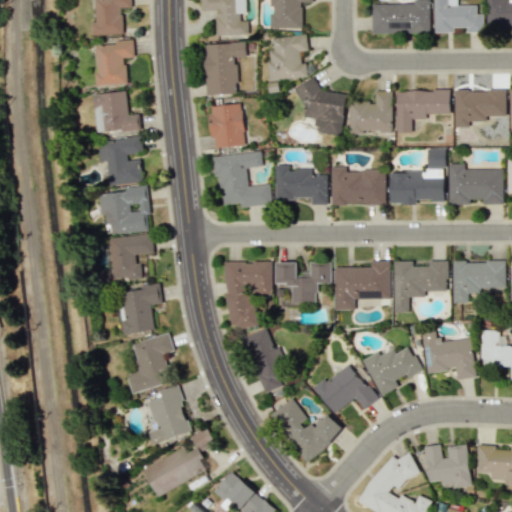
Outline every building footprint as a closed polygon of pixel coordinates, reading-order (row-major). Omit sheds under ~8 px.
[(94,0),(95,22),(91,22),(92,34),(122,33),(122,8),(131,7),(131,0),(94,0)] [(270,0),(270,27),(302,28),(302,2),(312,2),(312,0),(270,0)] [(371,3),(371,33),(430,32),(429,0),(413,0),(414,3),(371,3)] [(484,31),(483,13),(477,13),(476,5),(457,5),(457,0),(434,0),(435,32),(454,32),(453,27),(466,27),(466,32),(484,31)] [(511,2),(509,2),(509,0),(486,0),(487,24),(511,23),(511,2)] [(269,80),(307,76),(306,62),(300,62),(300,51),(308,50),(306,34),(272,37),(274,49),(269,50),(270,60),(267,60),(269,80)] [(126,83),(125,57),(134,56),(133,39),(115,40),(116,43),(94,44),(97,85),(126,83)] [(206,94),(237,93),(236,57),(246,57),(246,42),(204,43),(206,94)] [(346,94),(316,90),(317,83),(297,81),(295,101),(305,102),(303,117),(317,118),(315,132),(341,134),(346,94)] [(454,89),(454,126),(469,126),(469,120),(486,120),(486,116),(506,116),(506,89),(454,89)] [(349,101),(349,134),(363,134),(363,131),(392,131),(392,90),(375,90),(375,101),(349,101)] [(397,132),(412,132),(411,119),(426,118),(426,113),(450,113),(449,90),(396,90),(397,132)] [(93,93),(96,132),(140,129),(139,114),(127,114),(126,91),(93,93)] [(245,145),(241,103),(208,106),(211,138),(214,138),(215,147),(245,145)] [(141,182),(140,159),(127,160),(127,153),(143,152),(141,137),(98,140),(99,161),(107,160),(109,184),(141,182)] [(445,167),(446,149),(427,148),(427,167),(445,167)] [(246,167),(262,166),(261,151),(212,156),(214,176),(220,176),(222,204),(240,203),(240,207),(272,204),(270,184),(248,185),(246,167)] [(327,175),(310,175),(310,168),(289,169),(289,164),(275,164),(275,198),(311,198),(311,204),(327,204),(327,175)] [(503,203),(503,168),(464,169),(464,164),(448,164),(448,204),(470,204),(470,199),(482,199),(482,204),(503,203)] [(386,170),(347,169),(347,166),(331,166),(330,203),(385,204),(386,170)] [(150,230),(146,185),(124,187),(125,191),(98,194),(100,215),(108,214),(110,234),(150,230)] [(142,277),(141,262),(136,262),(135,254),(154,252),(152,234),(110,237),(113,279),(142,277)] [(334,266),(335,309),(355,309),(355,298),(390,298),(390,260),(370,261),(370,266),(334,266)] [(393,260),(393,311),(409,311),(409,296),(425,296),(425,290),(448,290),(447,260),(428,260),(429,266),(413,266),(413,260),(393,260)] [(453,302),(469,302),(469,293),(481,293),(481,287),(505,287),(505,260),(453,260),(453,302)] [(273,294),(272,261),(226,262),(227,327),(255,326),(255,295),(273,294)] [(331,261),(310,261),(310,271),(298,271),(298,261),(276,261),(276,284),(292,284),(292,301),(316,301),(316,282),(331,282),(331,261)] [(154,330),(151,304),(162,303),(159,282),(141,285),(141,289),(116,293),(122,334),(154,330)] [(243,337),(264,392),(283,385),(280,377),(286,375),(268,327),(243,337)] [(510,366),(510,381),(511,380),(511,345),(498,345),(498,330),(481,330),(480,366),(510,366)] [(421,333),(427,373),(455,369),(457,379),(476,376),(470,337),(439,341),(438,331),(421,333)] [(132,342),(136,359),(134,360),(136,371),(127,373),(132,392),(171,382),(164,353),(173,351),(169,333),(132,342)] [(363,359),(381,395),(399,386),(396,379),(405,374),(407,378),(422,370),(410,346),(396,353),(393,347),(381,354),(379,351),(363,359)] [(364,409),(377,398),(350,363),(327,381),(325,378),(314,386),(335,413),(355,397),(364,409)] [(147,401),(156,428),(148,431),(152,443),(191,432),(177,385),(160,389),(162,396),(147,401)] [(271,412),(305,460),(344,433),(330,413),(312,425),(293,398),(271,412)] [(156,496),(212,467),(203,450),(215,443),(207,427),(190,436),(196,447),(188,452),(185,446),(142,468),(156,496)] [(429,482),(441,480),(442,485),(453,483),(453,488),(472,486),(466,444),(446,446),(448,456),(442,457),(440,444),(424,446),(429,482)] [(511,485),(511,444),(511,449),(496,449),(496,445),(477,444),(476,471),(491,472),(491,479),(504,479),(504,485),(511,485)] [(359,502),(376,511),(427,511),(434,502),(420,494),(415,502),(401,494),(399,497),(389,492),(393,485),(403,490),(418,464),(403,456),(400,460),(387,453),(359,502)] [(213,491),(227,503),(230,500),(242,509),(239,511),(272,511),(275,508),(231,471),(213,491)]
